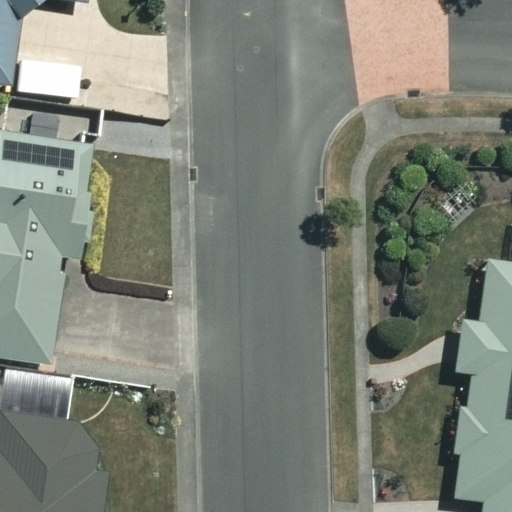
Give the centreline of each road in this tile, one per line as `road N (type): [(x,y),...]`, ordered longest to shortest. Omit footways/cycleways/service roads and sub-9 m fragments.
road 1 (residential): [(260,44),(269,511)]
road 2 (residential): [(511,39),(260,44)]
